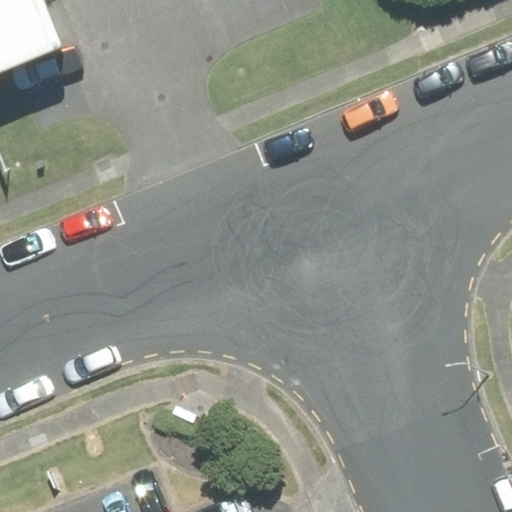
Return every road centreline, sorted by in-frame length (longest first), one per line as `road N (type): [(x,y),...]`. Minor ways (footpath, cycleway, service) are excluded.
road 1 (tertiary): [(312,206),(0,335)]
road 2 (unclassified): [(441,511),(312,206)]
road 3 (tertiary): [(511,124),(312,206)]
